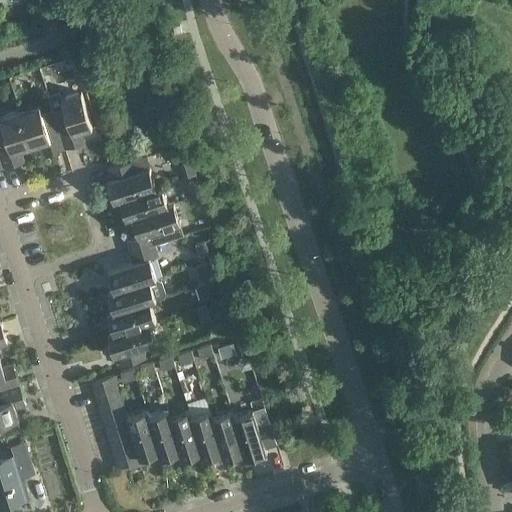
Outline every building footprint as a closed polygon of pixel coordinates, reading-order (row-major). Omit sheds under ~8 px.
[(60,91),(49,94),(53,109),(65,147),(85,140),(81,129),(92,126),(81,91),(62,97),(60,91)] [(40,104),(20,110),(30,145),(41,141),(44,153),(65,147),(53,109),(42,112),(40,104)] [(20,148),(30,145),(20,110),(1,116),(3,124),(0,125),(0,155),(3,166),(23,159),(20,148)] [(145,155),(107,167),(111,179),(107,180),(114,201),(120,198),(155,186),(145,155)] [(192,195),(201,192),(197,178),(188,181),(192,195)] [(155,186),(120,198),(127,218),(133,216),(133,215),(167,204),(167,203),(161,184),(155,186)] [(139,234),(126,238),(129,250),(154,242),(166,239),(162,227),(180,221),(174,201),(167,203),(167,204),(133,215),(133,216),(139,234)] [(199,256),(208,253),(204,239),(195,242),(199,256)] [(133,261),(108,269),(114,288),(150,277),(150,278),(156,276),(150,256),(158,254),(154,242),(129,250),(133,261)] [(199,277),(208,274),(204,260),(195,263),(199,277)] [(114,288),(107,290),(114,310),(149,299),(156,297),(150,278),(150,277),(114,288)] [(200,298),(209,296),(204,282),(196,285),(200,298)] [(114,310),(107,312),(112,331),(113,331),(149,320),(155,318),(149,299),(114,310)] [(200,319),(209,316),(205,303),(196,306),(200,319)] [(112,331),(107,333),(113,353),(117,351),(121,364),(145,357),(141,344),(155,340),(149,320),(113,331),(112,331)] [(232,342),(218,346),(221,356),(235,351),(232,342)] [(210,343),(196,347),(199,356),(212,352),(210,343)] [(190,349),(177,353),(180,363),(193,358),(190,349)] [(171,355),(158,359),(161,369),(174,364),(171,355)] [(0,388),(20,382),(13,363),(2,366),(0,359),(0,388)] [(152,361),(139,365),(142,375),(155,370),(152,361)] [(133,367),(120,371),(122,381),(136,376),(133,367)] [(113,373),(90,381),(94,392),(116,384),(113,373)] [(0,388),(0,434),(21,428),(15,407),(26,403),(20,382),(0,388)] [(116,384),(94,392),(97,402),(120,395),(116,384)] [(120,395),(97,402),(100,413),(123,405),(120,395)] [(127,416),(126,414),(123,405),(100,413),(104,423),(127,416)] [(148,414),(147,414),(159,449),(158,450),(160,455),(179,449),(180,449),(169,414),(167,407),(148,414)] [(146,408),(126,414),(127,416),(130,427),(133,437),(137,448),(139,456),(158,450),(159,449),(147,414),(148,414),(146,408)] [(201,449),(190,414),(188,408),(169,414),(180,449),(179,449),(182,456),(201,449)] [(190,414),(201,449),(203,456),(222,450),(211,414),(209,408),(190,414)] [(211,414),(222,450),(224,456),(243,450),(232,414),(230,408),(211,414)] [(232,414),(243,450),(245,457),(266,450),(265,446),(276,442),(268,418),(257,421),(252,408),(232,414)] [(127,416),(104,423),(107,434),(130,427),(127,416)] [(130,427),(107,434),(110,445),(133,437),(130,427)] [(133,437),(110,445),(114,455),(137,448),(133,437)] [(0,503),(27,495),(19,468),(30,465),(23,442),(7,447),(10,455),(0,458),(0,503)] [(137,448),(114,455),(117,466),(140,459),(139,456),(137,448)]
